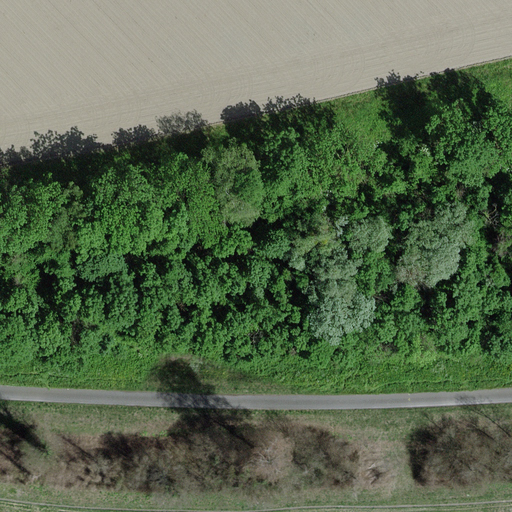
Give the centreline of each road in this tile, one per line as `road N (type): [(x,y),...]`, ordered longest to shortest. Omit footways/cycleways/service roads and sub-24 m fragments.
road 1 (track): [(0,390),(369,401),(511,392)]
road 2 (track): [(188,511),(511,502)]
road 3 (track): [(0,501),(135,511)]
